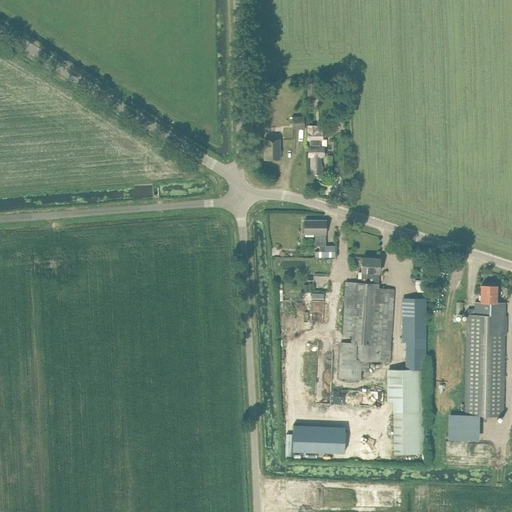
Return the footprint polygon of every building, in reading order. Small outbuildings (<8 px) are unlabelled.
[(304,116),(292,117),(292,129),(304,129),(304,116)] [(310,140),(320,140),(321,140),(321,132),(314,132),(314,126),(307,126),(307,140),(310,140)] [(265,139),(279,139),(279,135),(277,135),(277,129),(266,129),(265,139)] [(279,160),(279,139),(264,139),(264,160),(279,160)] [(320,146),(310,146),(308,146),(308,157),(312,157),(312,175),(323,175),(323,165),(321,165),(321,156),(324,155),(324,146),(320,146)] [(334,248),(325,248),(325,246),(325,220),(304,220),(304,234),(315,234),(315,246),(319,246),(319,252),(315,252),(315,257),(325,257),(325,256),(334,256),(334,248)] [(345,292),(342,344),(340,379),(360,380),(361,369),(369,370),(369,361),(390,362),(393,299),(394,289),(378,288),(379,258),(362,257),(361,273),(362,273),(362,283),(345,282),(345,292)] [(506,335),(506,326),(506,316),(505,316),(505,303),(496,302),(497,286),(481,286),(480,302),(475,302),(475,309),(467,309),(465,415),(502,416),(504,335),(506,335)] [(426,360),(426,343),(425,308),(425,298),(403,298),(403,308),(403,338),(407,338),(407,360),(426,360)] [(312,319),(323,320),(324,301),(313,300),(312,319)]
